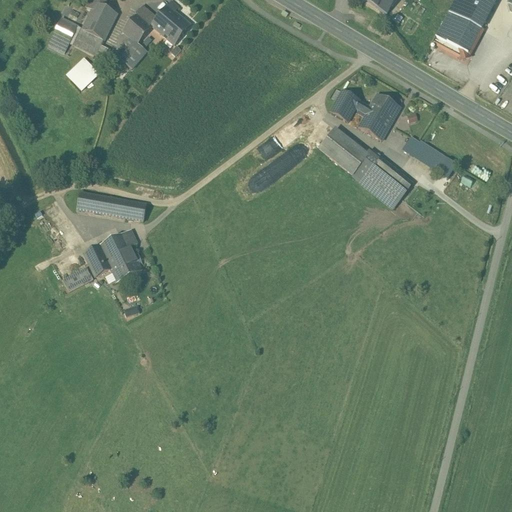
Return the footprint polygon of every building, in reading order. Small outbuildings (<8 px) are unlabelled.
[(90,0),(86,8),(93,11),(95,5),(103,9),(106,0),(90,0)] [(365,0),(385,16),(397,0),(365,0)] [(455,0),(447,17),(435,39),(446,45),(452,33),(474,45),(481,30),(497,0),(496,0),(455,0)] [(444,0),(440,8),(438,13),(447,17),(455,0),(444,0)] [(178,8),(171,3),(167,8),(174,14),(178,8)] [(103,9),(95,5),(93,11),(82,31),(62,21),(54,37),(68,44),(96,58),(101,47),(117,16),(103,9)] [(142,7),(135,16),(136,17),(122,33),(126,36),(134,44),(137,46),(153,28),(161,35),(176,16),(174,14),(167,8),(157,20),(142,7)] [(176,16),(161,35),(174,47),(190,27),(176,16)] [(452,33),(446,45),(435,39),(432,44),(459,58),(459,60),(469,57),(468,56),(471,55),(483,31),(481,30),(474,45),(452,33)] [(134,44),(126,36),(121,42),(130,49),(134,44)] [(68,44),(54,37),(49,45),(63,52),(68,44)] [(148,39),(141,47),(145,50),(152,42),(148,39)] [(130,49),(120,61),(132,71),(146,54),(137,46),(134,44),(130,49)] [(112,53),(102,48),(102,47),(101,47),(96,58),(93,62),(104,68),(112,53)] [(86,66),(70,80),(81,92),(97,77),(86,66)] [(359,103),(342,93),(330,114),(347,124),(355,111),(359,103)] [(370,109),(365,118),(388,130),(399,110),(377,97),(370,109)] [(370,109),(359,103),(355,111),(363,115),(362,117),(365,118),(370,109)] [(295,131),(299,140),(323,128),(316,114),(303,121),(306,126),(295,131)] [(388,130),(365,118),(358,130),(380,143),(388,130)] [(368,158),(335,131),(319,151),(353,177),(362,166),(368,158)] [(437,158),(416,144),(408,156),(430,169),(437,158)] [(380,159),(372,153),(368,158),(362,166),(369,172),(380,159)] [(369,172),(362,166),(353,177),(356,180),(356,181),(392,210),(412,185),(380,159),(369,172)] [(146,206),(80,195),(77,211),(143,223),(146,206)] [(129,233),(123,236),(129,248),(135,245),(129,233)] [(123,236),(84,255),(95,279),(111,271),(108,264),(131,253),(129,248),(123,236)] [(131,253),(108,264),(111,271),(118,284),(141,273),(131,253)] [(87,270),(63,283),(69,294),(93,282),(87,270)] [(126,319),(139,316),(137,308),(123,311),(126,319)]
